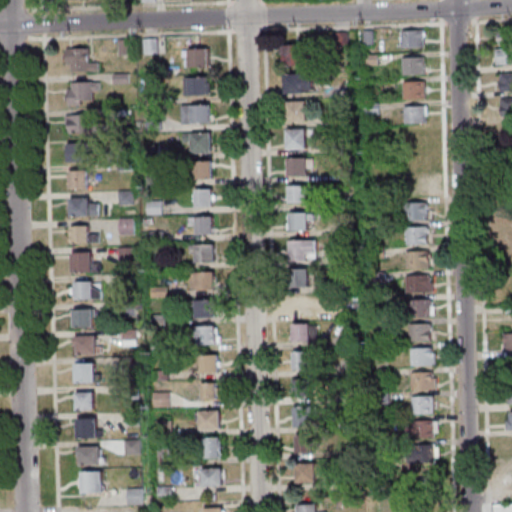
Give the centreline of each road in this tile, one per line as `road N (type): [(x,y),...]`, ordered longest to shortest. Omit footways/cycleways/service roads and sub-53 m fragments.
road 1 (residential): [(511,5),(0,26)]
road 2 (residential): [(30,511),(9,0)]
road 3 (residential): [(265,511),(249,0)]
road 4 (residential): [(476,511),(462,0)]
